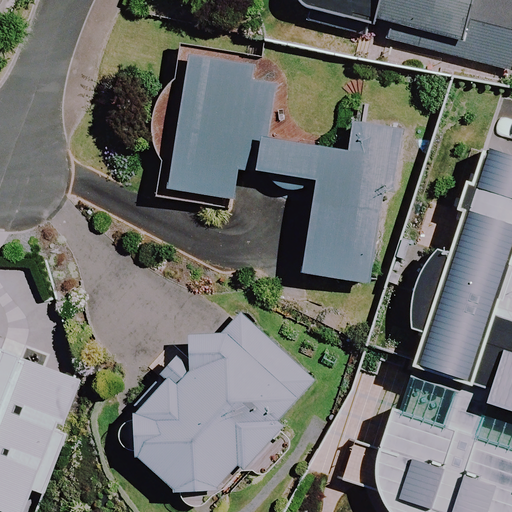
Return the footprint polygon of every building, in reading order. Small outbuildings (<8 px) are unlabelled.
[(511,0),(294,0),(292,11),(459,57),(511,71),(511,0)] [(406,132),(393,131),(348,124),(344,155),(267,144),(277,71),(185,58),(165,191),(233,201),(237,172),(315,184),(302,275),(371,285),(384,197),(396,199),(406,132)] [(511,511),(511,162),(487,154),(444,266),(429,260),(425,264),(421,269),(417,273),(414,278),(412,283),(409,288),(407,293),(406,298),(404,304),(403,309),(403,315),(403,321),(403,326),(404,332),(405,337),(415,341),(364,499),(365,503),(366,507),(368,511),(511,511)] [(233,470),(239,476),(280,428),(274,424),(311,381),(225,307),(114,438),(164,500),(207,498),(233,470)] [(0,356),(0,511),(27,511),(35,494),(46,498),(72,436),(61,431),(80,385),(21,364),(0,356)]
